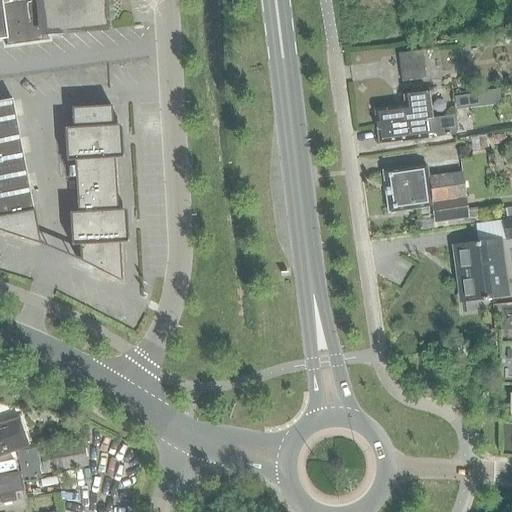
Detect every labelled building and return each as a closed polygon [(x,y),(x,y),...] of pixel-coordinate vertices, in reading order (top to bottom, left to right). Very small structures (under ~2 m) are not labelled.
[(0,0),(0,40),(6,39),(7,45),(5,45),(5,47),(49,41),(49,39),(47,40),(46,35),(107,27),(103,0),(0,0)] [(422,50),(397,54),(401,82),(426,79),(422,50)] [(479,107),(477,92),(470,93),(470,95),(454,97),(455,107),(456,110),(479,107)] [(376,126),(432,119),(428,93),(404,97),(405,106),(374,110),(376,126)] [(12,99),(0,101),(0,231),(39,244),(32,208),(26,172),(19,136),(12,99)] [(121,283),(111,106),(71,108),(72,128),(64,129),(66,162),(74,161),(77,213),(69,213),(71,246),(79,246),(80,259),(77,258),(76,260),(121,283)] [(432,119),(376,126),(379,144),(427,138),(427,136),(433,135),(438,141),(455,138),(458,133),(456,116),(432,119)] [(425,167),(383,173),(388,212),(431,207),(433,223),(468,218),(462,175),(433,179),(432,172),(426,173),(425,167)] [(511,219),(503,220),(506,240),(511,238),(511,219)] [(497,241),(454,246),(461,301),(504,295),(497,241)] [(510,341),(509,317),(500,317),(501,342),(510,341)] [(0,455),(26,447),(17,419),(0,425),(0,455)] [(83,442),(39,450),(43,474),(87,466),(83,442)] [(19,453),(21,467),(36,464),(34,450),(19,453)] [(38,478),(36,464),(21,467),(24,481),(38,478)] [(19,472),(0,474),(0,490),(22,486),(19,472)] [(14,493),(0,495),(0,500),(1,504),(15,502),(14,493)]
